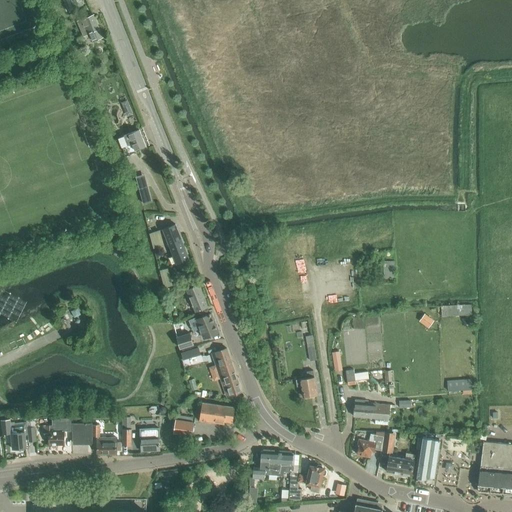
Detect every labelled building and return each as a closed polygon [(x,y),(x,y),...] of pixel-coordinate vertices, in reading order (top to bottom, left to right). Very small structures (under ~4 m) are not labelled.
[(80,0),(70,0),(74,9),(83,5),(80,0)] [(82,35),(89,32),(93,41),(102,37),(93,15),(77,22),(82,35)] [(123,103),(127,114),(132,112),(128,101),(123,103)] [(139,130),(123,136),(127,145),(132,143),(134,151),(145,147),(139,130)] [(148,187),(140,190),(144,204),(152,202),(148,187)] [(176,224),(163,229),(167,240),(176,264),(189,259),(176,224)] [(165,254),(161,244),(157,245),(163,262),(167,260),(165,254)] [(384,262),(385,277),(394,276),(393,261),(384,262)] [(195,312),(208,306),(199,284),(186,290),(195,312)] [(441,306),(441,316),(471,315),(471,305),(441,306)] [(71,311),(74,318),(80,315),(77,308),(71,311)] [(75,325),(69,312),(58,317),(63,327),(70,324),(72,327),(75,325)] [(195,318),(189,321),(193,330),(199,328),(203,338),(218,332),(211,314),(196,320),(195,318)] [(424,314),(421,319),(429,326),(433,321),(424,314)] [(180,349),(193,345),(189,333),(177,337),(180,349)] [(312,335),(306,336),(310,361),(317,360),(312,335)] [(201,355),(199,347),(181,352),(183,360),(201,355)] [(230,395),(242,392),(227,348),(212,354),(225,391),(228,389),(230,395)] [(339,351),(332,352),(332,354),(332,360),(333,359),(335,371),(342,370),(339,351)] [(300,379),(295,380),(297,387),(301,386),(302,397),(317,394),(314,377),(313,370),(306,371),(307,378),(300,379)] [(355,384),(355,381),(368,379),(367,372),(354,374),(353,370),(345,371),(347,385),(355,384)] [(447,381),(448,391),(471,389),(471,379),(447,381)] [(355,400),(353,416),(375,418),(374,424),(387,425),(389,410),(391,410),(391,405),(364,403),(364,401),(355,400)] [(224,421),(232,422),(235,408),(202,403),(199,420),(224,424),(224,421)] [(179,442),(191,443),(195,416),(192,415),(191,417),(184,416),(183,421),(175,420),(173,434),(180,435),(179,442)] [(122,446),(131,446),(131,417),(122,417),(122,429),(122,446)] [(28,435),(29,442),(36,441),(34,427),(34,419),(27,420),(27,422),(10,424),(10,420),(1,420),(2,435),(11,434),(13,449),(26,448),(25,435),(28,435)] [(65,445),(64,432),(63,432),(63,426),(57,426),(57,420),(44,420),(36,420),(36,426),(46,426),(46,434),(48,434),(48,445),(65,445)] [(116,442),(116,437),(99,438),(99,425),(92,425),(92,423),(72,423),(72,444),(92,443),(92,438),(97,438),(97,454),(116,454),(116,450),(120,450),(120,442),(116,442)] [(159,431),(140,431),(141,451),(160,451),(159,431)] [(385,433),(385,436),(383,450),(391,451),(394,434),(385,433)] [(374,450),(381,451),(385,436),(370,434),(369,441),(359,439),(357,446),(358,446),(358,447),(357,447),(356,451),(357,452),(357,454),(370,457),(371,452),(374,453),(374,450)] [(422,437),(416,477),(434,480),(434,477),(440,440),(422,437)] [(511,444),(484,442),(477,490),(511,492),(511,444)] [(294,467),(292,465),(293,453),(261,450),(260,468),(253,467),(252,477),(250,477),(249,487),(254,487),(255,477),(264,478),(265,471),(268,471),(268,474),(284,475),(284,471),(292,472),(292,470),(294,469),(294,467)] [(386,471),(411,475),(414,461),(389,456),(386,471)] [(290,476),(289,500),(301,501),(301,489),(298,489),(298,481),(312,484),(310,490),(318,492),(319,486),(320,486),(322,474),(325,474),(326,470),(324,468),(324,467),(323,467),(323,465),(318,464),(317,466),(310,464),(307,475),(300,474),(299,476),(290,476)] [(146,511),(146,499),(85,499),(84,511),(146,511)] [(380,511),(382,509),(355,503),(353,511),(342,511),(339,511),(338,511),(380,511)]
